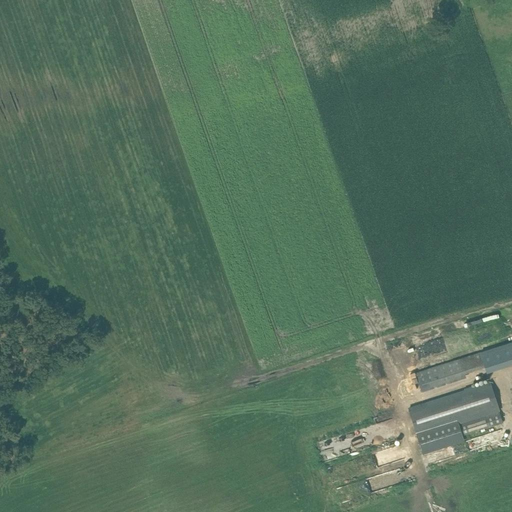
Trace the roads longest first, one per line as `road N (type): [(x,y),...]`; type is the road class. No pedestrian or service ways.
road 1 (track): [(406,428),(310,106),(317,92),(511,1)]
road 2 (unclassified): [(406,428),(424,474),(511,445)]
